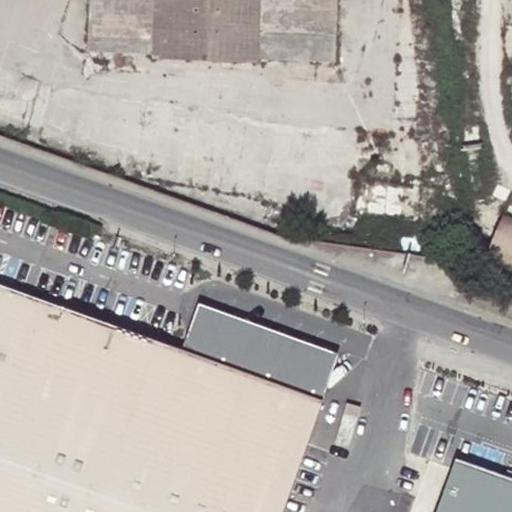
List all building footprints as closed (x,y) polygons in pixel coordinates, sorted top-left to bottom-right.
[(82,0),(79,60),(144,66),(251,72),(252,66),(327,70),(331,0),(82,0)] [(511,223),(493,218),(483,254),(511,262),(511,223)] [(0,309),(9,286),(0,282),(0,309)] [(9,286),(0,309),(0,511),(127,511),(186,352),(9,286)] [(186,352),(322,401),(330,378),(336,358),(201,311),(193,332),(186,352)] [(281,511),(322,401),(186,352),(127,511),(281,511)] [(347,403),(334,448),(348,452),(361,407),(347,403)] [(511,511),(511,476),(453,454),(431,511),(511,511)]
